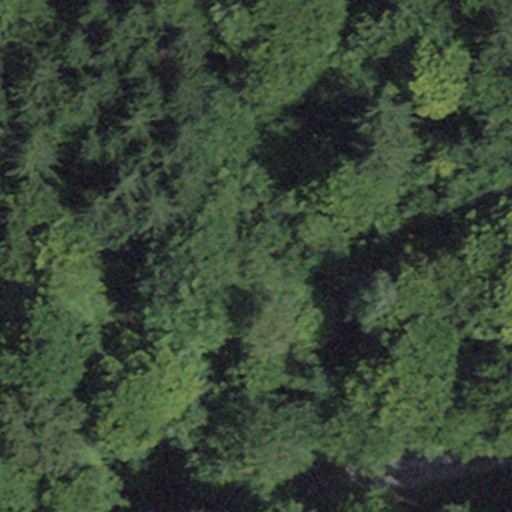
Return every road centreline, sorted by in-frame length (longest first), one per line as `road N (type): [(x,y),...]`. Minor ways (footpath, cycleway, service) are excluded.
road 1 (track): [(0,348),(385,261),(511,221)]
road 2 (track): [(511,457),(204,511)]
